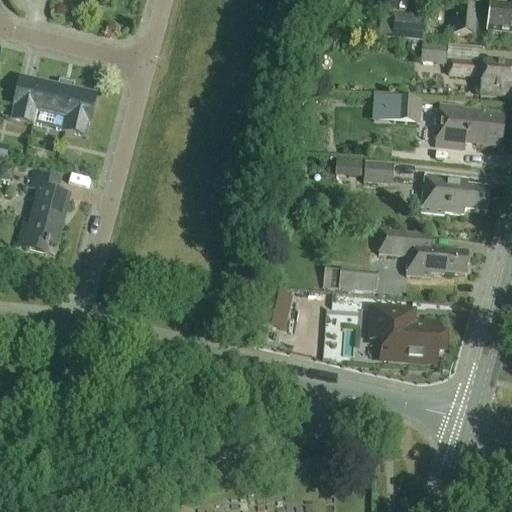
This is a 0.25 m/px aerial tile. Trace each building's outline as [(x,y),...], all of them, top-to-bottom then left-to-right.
[(511,10),(503,10),(504,6),(489,4),(488,11),(454,7),(451,37),(473,40),(474,26),(486,27),(486,35),(511,37),(511,10)] [(422,44),(424,21),(380,17),(378,38),(391,41),(422,44)] [(444,67),(446,51),(422,49),(420,65),(444,67)] [(511,69),(462,66),(448,65),(448,79),(481,81),(480,86),(475,86),(475,94),(478,97),(487,97),(490,92),(491,92),(495,97),(509,98),(509,93),(510,93),(511,69)] [(57,89),(35,84),(20,80),(13,109),(14,109),(11,122),(33,127),(36,114),(65,121),(62,134),(84,139),(87,126),(88,127),(95,97),(73,92),(74,86),(58,83),(57,89)] [(394,101),(393,111),(392,125),(417,127),(418,103),(394,101)] [(499,150),(503,117),(463,113),(463,111),(438,108),(433,149),(463,152),(464,147),(499,150)] [(0,146),(0,161),(6,162),(9,148),(0,146)] [(392,162),(392,148),(372,148),(372,162),(392,162)] [(337,177),(363,178),(364,160),(337,159),(337,177)] [(394,166),(365,164),(364,185),(393,186),(394,166)] [(38,192),(27,230),(23,229),(17,250),(43,257),(45,249),(46,249),(47,247),(55,249),(69,199),(56,196),(60,183),(33,176),(29,190),(38,192)] [(485,216),(488,192),(466,190),(466,183),(425,178),(421,216),(443,218),(443,216),(462,219),(463,213),(485,216)] [(430,239),(379,234),(377,258),(407,261),(405,279),(429,282),(430,278),(443,279),(443,277),(464,279),(465,269),(467,267),(468,261),(465,259),(466,255),(449,254),(450,252),(429,250),(430,239)] [(373,274),(337,272),(337,274),(323,273),(321,291),(371,295),(373,274)] [(283,335),(290,302),(263,296),(255,329),(283,335)] [(438,341),(438,329),(412,327),(413,315),(373,312),(371,344),(381,344),(379,364),(436,368),(436,356),(440,355),(443,353),(445,349),(444,345),(441,342),(438,341)]
